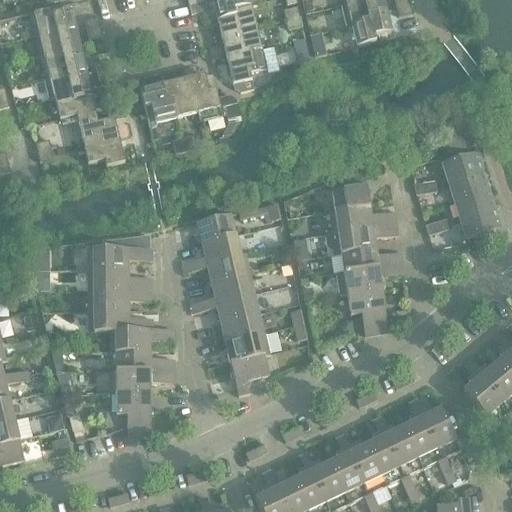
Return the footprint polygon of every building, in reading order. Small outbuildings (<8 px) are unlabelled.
[(248,0),(220,0),(212,2),(217,23),(235,19),(233,12),(251,8),(248,0)] [(294,0),(288,0),(285,1),(286,8),(296,6),(294,0)] [(363,0),(364,2),(342,8),(347,30),(352,29),(352,28),(369,23),(368,17),(385,13),(382,0),(363,0)] [(407,0),(395,0),(394,0),(396,10),(409,7),(407,0)] [(188,8),(191,18),(204,14),(202,5),(188,8)] [(311,5),(304,6),(306,14),(313,12),(311,5)] [(409,7),(396,10),(398,20),(412,16),(409,7)] [(235,19),(217,23),(222,44),(240,40),(238,33),(256,29),(251,8),(233,12),(235,19)] [(297,10),(283,13),(285,22),(299,19),(297,10)] [(53,11),(29,16),(35,39),(57,33),(58,40),(76,35),(71,13),(54,17),(53,11)] [(368,17),(369,23),(352,28),(352,29),(357,50),(375,45),(374,39),(391,35),(385,13),(368,17)] [(299,19),(285,22),(287,32),(301,29),(299,19)] [(98,20),(84,23),(86,33),(100,30),(98,20)] [(256,29),(238,33),(240,40),(222,44),(227,65),(245,61),(243,54),(261,50),(256,29)] [(100,30),(86,33),(89,43),(102,39),(100,30)] [(81,56),(76,35),(58,40),(57,33),(35,39),(40,60),(62,54),(63,61),(81,56)] [(269,83),(266,72),(261,50),(243,54),(245,61),(227,65),(233,92),(240,96),(253,93),(253,91),(269,84),(269,83)] [(306,51),(295,53),(299,69),(310,67),(309,61),(306,51)] [(62,54),(40,60),(45,81),(67,75),(68,82),(86,78),(81,56),(63,61),(62,54)] [(108,62),(94,65),(96,75),(110,72),(108,62)] [(110,72),(96,75),(99,85),(112,81),(110,72)] [(67,75),(45,81),(50,103),(54,102),(54,100),(72,96),(73,103),(91,99),(86,78),(68,82),(67,75)] [(193,98),(197,116),(200,125),(222,120),(219,111),(217,101),(215,92),(208,93),(205,77),(183,82),(187,100),(193,98)] [(183,82),(162,87),(166,105),(172,103),(176,121),(197,116),(193,98),(187,100),(183,82)] [(162,87),(139,92),(149,131),(156,129),(155,126),(176,121),(172,103),(166,105),(162,87)] [(4,91),(0,91),(0,112),(9,110),(4,91)] [(115,93),(101,96),(104,106),(117,103),(115,93)] [(72,96),(54,100),(54,102),(59,123),(76,119),(77,124),(96,119),(91,99),(73,103),(72,96)] [(229,98),(217,101),(219,111),(237,106),(236,102),(229,98)] [(96,119),(77,124),(82,145),(100,141),(101,147),(119,143),(114,121),(97,125),(96,119)] [(467,121),(439,130),(448,156),(475,148),(467,121)] [(191,139),(181,141),(184,155),(194,152),(191,139)] [(100,141),(82,145),(87,167),(104,163),(106,169),(124,165),(119,143),(101,147),(100,141)] [(181,141),(172,143),(175,157),(184,155),(181,141)] [(48,143),(35,146),(37,156),(51,152),(48,143)] [(51,152),(37,156),(39,165),(53,162),(51,152)] [(5,155),(0,156),(0,176),(10,175),(5,155)] [(442,167),(448,186),(482,175),(476,156),(442,167)] [(482,175),(448,186),(454,205),(488,194),(482,175)] [(342,193),(331,195),(334,215),(334,216),(369,211),(364,177),(340,181),(342,193)] [(435,184),(424,186),(426,197),(436,195),(435,184)] [(424,186),(414,188),(415,198),(426,197),(424,186)] [(488,194),(454,205),(460,224),(494,213),(488,194)] [(277,207),(267,209),(271,224),(280,222),(277,207)] [(334,215),(329,216),(332,237),(396,227),(394,215),(370,219),(369,211),(334,216),(334,215)] [(500,232),(494,213),(460,224),(466,243),(500,232)] [(230,218),(196,226),(201,247),(235,239),(230,218)] [(445,222),(435,225),(438,235),(448,232),(445,222)] [(435,225),(425,228),(428,239),(438,235),(435,225)] [(375,251),(374,243),(397,239),(396,227),(332,237),(319,239),(323,260),(341,257),(341,256),(375,251)] [(235,239),(201,247),(205,263),(206,266),(239,258),(235,239)] [(306,251),(293,253),(295,264),(308,262),(306,251)] [(375,251),(341,256),(341,257),(343,275),(344,276),(402,268),(400,256),(376,259),(375,251)] [(151,252),(88,252),(88,274),(128,273),(128,265),(152,265),(151,252)] [(205,263),(196,265),(198,274),(207,272),(211,287),(250,277),(245,257),(239,258),(206,266),(205,263)] [(196,265),(182,268),(184,277),(198,274),(196,265)] [(343,275),(330,277),(334,300),(347,298),(347,297),(381,291),(380,283),(403,279),(402,268),(344,276),(343,275)] [(128,273),(88,274),(88,294),(152,294),(152,282),(128,282),(128,273)] [(254,297),(250,277),(211,287),(215,302),(216,307),(254,297)] [(49,284),(34,284),(36,292),(37,294),(49,294),(49,284)] [(311,290),(302,292),(304,304),(313,302),(311,290)] [(381,291),(347,297),(347,298),(350,318),(361,316),(372,314),(384,313),(381,291)] [(152,294),(88,294),(88,315),(128,314),(128,306),(152,305),(152,294)] [(215,302),(206,304),(208,313),(217,311),(220,327),(259,317),(254,297),(216,307),(215,302)] [(206,304),(191,308),(193,317),(208,313),(206,304)] [(300,313),(291,315),(294,329),(303,327),(300,313)] [(372,314),(376,337),(388,336),(384,313),(372,314)] [(489,313),(482,320),(487,326),(495,320),(489,313)] [(152,334),(152,333),(152,322),(128,323),(128,314),(88,315),(88,336),(110,336),(110,335),(152,334)] [(372,314),(361,316),(364,339),(376,337),(372,314)] [(259,317),(220,327),(225,346),(264,337),(259,317)] [(482,320),(474,326),(479,333),(487,326),(482,320)] [(303,327),(294,329),(297,344),(306,342),(303,327)] [(174,333),(152,333),(152,334),(110,335),(110,336),(110,356),(115,356),(115,355),(150,355),(150,346),(174,346),(174,333)] [(264,359),(269,358),(264,337),(225,346),(230,366),(263,358),(264,359)] [(500,337),(495,341),(505,353),(499,358),(502,362),(495,368),(511,387),(511,346),(510,348),(500,337)] [(458,339),(450,346),(456,353),(464,346),(458,339)] [(450,346),(442,353),(448,359),(456,353),(450,346)] [(150,355),(115,355),(115,356),(115,374),(115,376),(174,375),(174,363),(150,363),(150,355)] [(62,357),(51,357),(56,375),(64,374),(62,357)] [(268,379),(264,359),(263,358),(230,366),(238,399),(249,397),(246,384),(268,379)] [(470,388),(463,394),(492,430),(505,419),(511,427),(511,387),(495,368),(488,373),(485,369),(478,374),(469,363),(464,368),(473,379),(467,384),(470,388)] [(27,374),(12,377),(14,386),(29,383),(27,374)] [(174,387),(174,375),(115,376),(115,374),(110,375),(110,397),(115,397),(115,396),(150,395),(150,387),(174,387)] [(410,376),(401,381),(404,388),(413,384),(410,376)] [(4,384),(0,384),(0,405),(9,404),(5,388),(14,386),(12,377),(3,379),(4,384)] [(401,381),(391,385),(395,393),(404,388),(401,381)] [(71,385),(59,388),(61,398),(74,397),(71,385)] [(373,394),(364,398),(368,406),(377,402),(373,394)] [(150,395),(115,396),(115,397),(116,417),(126,417),(138,417),(150,417),(150,395)] [(364,398),(355,403),(359,410),(368,406),(364,398)] [(408,422),(410,427),(402,431),(422,473),(436,466),(447,487),(455,483),(445,462),(460,454),(440,413),(431,417),(428,412),(421,416),(415,402),(409,405),(415,419),(408,422)] [(9,404),(0,405),(0,426),(14,423),(9,404)] [(336,412),(327,416),(331,424),(340,419),(336,412)] [(327,416),(318,420),(322,428),(331,424),(327,416)] [(139,440),(138,417),(126,417),(127,441),(139,440)] [(150,417),(138,417),(139,440),(150,440),(150,417)] [(52,420),(47,426),(49,435),(64,432),(60,418),(52,420)] [(371,440),(374,445),(365,449),(385,490),(400,484),(410,505),(418,501),(408,479),(422,473),(402,431),(394,435),(392,430),(385,434),(378,420),(372,423),(378,437),(371,440)] [(0,447),(18,443),(14,423),(0,426),(0,447)] [(299,429),(290,434),(294,442),(303,437),(299,429)] [(84,430),(72,433),(75,445),(75,446),(87,443),(84,430)] [(64,433),(57,435),(59,442),(66,441),(64,433)] [(290,434),(281,438),(285,446),(294,442),(290,434)] [(337,462),(328,467),(348,508),(363,501),(368,511),(378,511),(371,497),(385,490),(365,449),(357,453),(355,448),(348,451),(342,438),(335,441),(342,454),(335,458),(337,462)] [(18,443),(0,447),(0,482),(4,482),(1,470),(23,464),(18,443)] [(263,447),(254,452),(257,459),(266,455),(263,447)] [(254,452),(244,456),(248,464),(257,459),(254,452)] [(340,511),(348,508),(328,467),(321,470),(318,466),(311,469),(305,456),(299,459),(305,472),(298,475),(300,480),(291,484),(304,511),(340,511)] [(205,474),(195,477),(198,485),(207,483),(205,474)] [(268,474),(262,477),(268,490),(261,493),(263,498),(254,502),(258,511),(304,511),(291,484),(284,488),(281,483),(274,487),(268,474)] [(195,477),(186,480),(188,488),(198,485),(195,477)] [(166,485),(156,488),(158,496),(168,494),(166,485)] [(156,488),(146,491),(149,499),(158,496),(156,488)] [(126,496),(117,499),(119,507),(129,505),(126,496)] [(117,499),(107,502),(109,510),(119,507),(117,499)] [(208,511),(205,500),(199,502),(201,511),(208,511)] [(457,501),(458,506),(436,509),(436,511),(469,511),(468,500),(457,501)]
